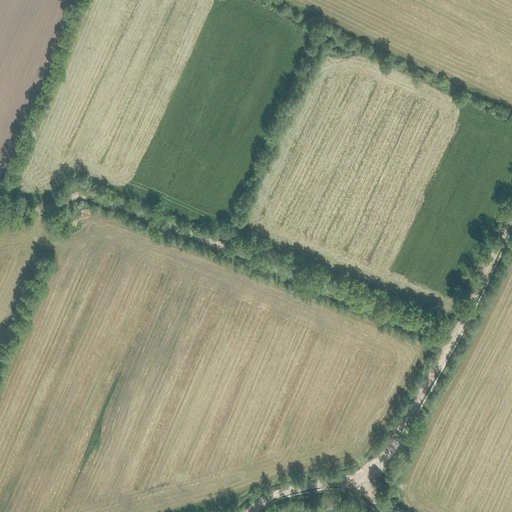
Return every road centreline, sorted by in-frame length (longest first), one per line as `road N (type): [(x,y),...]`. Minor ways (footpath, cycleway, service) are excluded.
road 1 (track): [(450,339),(68,189),(0,213)]
road 2 (track): [(347,480),(380,457),(450,339)]
road 3 (track): [(450,339),(511,217)]
